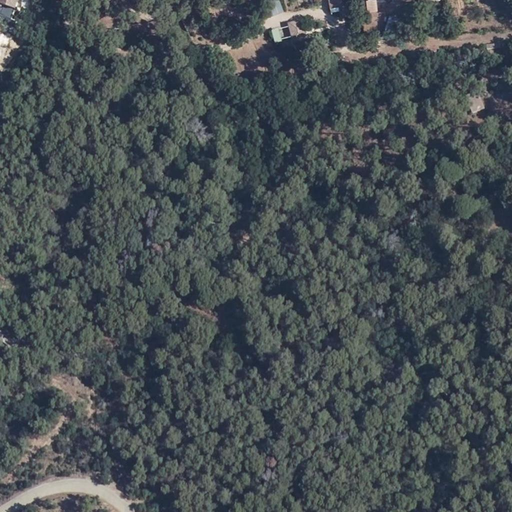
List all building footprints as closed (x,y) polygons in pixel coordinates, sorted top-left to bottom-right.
[(3,0),(2,5),(23,12),(26,6),(23,4),(24,0),(3,0)] [(373,0),(358,0),(359,11),(374,10),(373,0)] [(344,4),(336,5),(337,13),(345,12),(344,4)] [(42,23),(48,25),(50,19),(44,16),(42,23)] [(386,16),(385,29),(400,30),(400,17),(386,16)] [(289,42),(303,38),(302,32),(307,30),(306,24),(299,25),(298,20),(285,23),(289,42)] [(0,50),(5,51),(8,31),(0,29),(0,50)] [(275,45),(283,42),(279,29),(271,31),(275,45)] [(477,111),(472,94),(461,97),(465,114),(477,111)] [(0,339),(15,353),(24,343),(8,329),(0,337),(0,339)]
